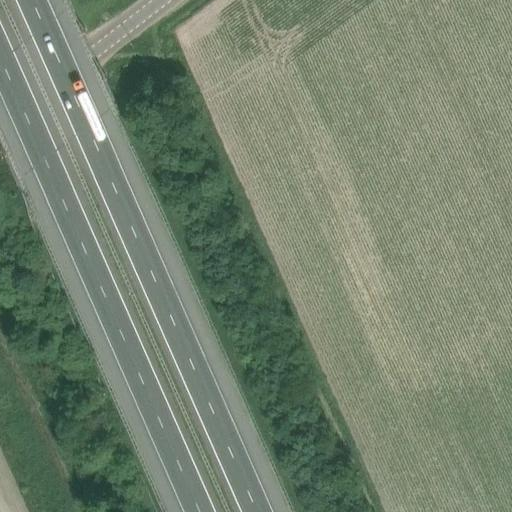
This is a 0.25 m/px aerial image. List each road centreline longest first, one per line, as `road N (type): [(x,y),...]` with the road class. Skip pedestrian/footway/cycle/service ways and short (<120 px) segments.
road 1 (motorway): [(256,511),(31,0)]
road 2 (motorway): [(0,56),(199,511)]
road 3 (tertiary): [(0,126),(161,0)]
